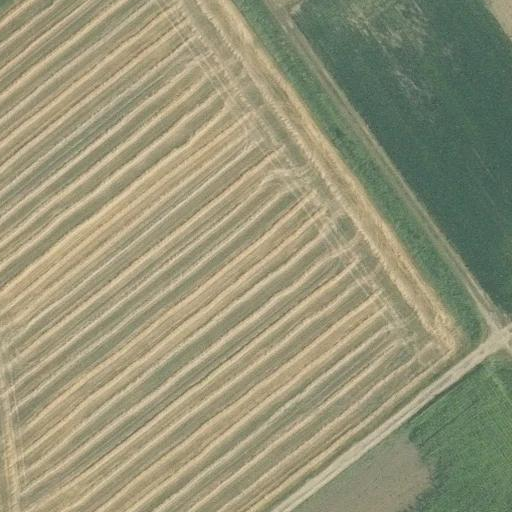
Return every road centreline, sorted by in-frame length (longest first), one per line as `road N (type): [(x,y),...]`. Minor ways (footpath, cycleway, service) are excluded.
road 1 (track): [(270,0),(511,345)]
road 2 (track): [(279,511),(511,330)]
